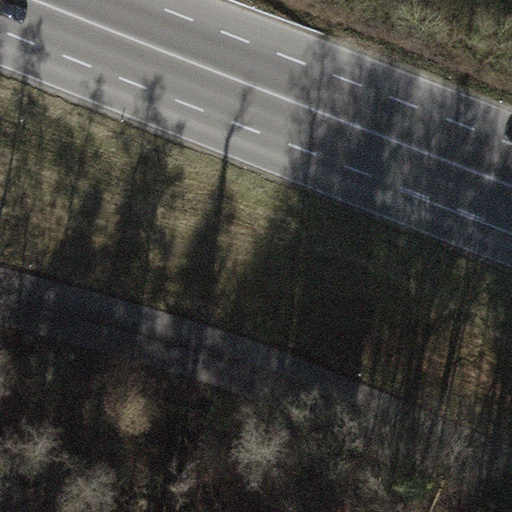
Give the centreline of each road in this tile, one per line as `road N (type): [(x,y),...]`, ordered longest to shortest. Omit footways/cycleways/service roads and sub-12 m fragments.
road 1 (unclassified): [(0,318),(214,372),(511,485)]
road 2 (trunk): [(511,186),(24,0)]
